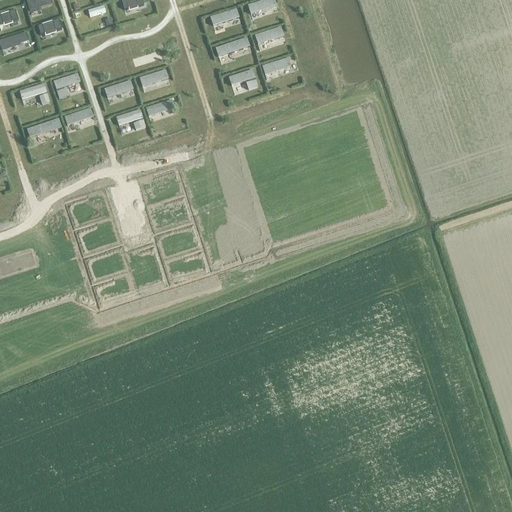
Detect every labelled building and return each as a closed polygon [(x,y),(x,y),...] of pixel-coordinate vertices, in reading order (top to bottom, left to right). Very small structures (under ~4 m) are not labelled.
[(49,0),(32,0),(27,2),(29,11),(51,4),(49,0)] [(141,0),(125,0),(121,1),(124,10),(128,9),(129,12),(137,9),(137,6),(143,5),(141,0)] [(274,0),(267,0),(247,6),(250,15),(276,7),(274,0)] [(104,6),(88,11),(90,18),(106,13),(104,6)] [(210,18),(212,27),(238,19),(235,10),(210,18)] [(15,11),(0,15),(0,25),(18,20),(15,11)] [(111,18),(104,20),(106,28),(113,26),(111,18)] [(58,20),(36,27),(39,36),(61,29),(58,20)] [(281,28),(254,37),(257,45),(284,37),(281,28)] [(25,34),(0,41),(0,50),(0,51),(28,42),(25,34)] [(246,39),(215,49),(218,59),(249,48),(246,39)] [(264,76),(290,68),(287,59),(261,68),(264,76)] [(165,71),(139,79),(141,87),(168,79),(165,71)] [(257,88),(252,71),(228,79),(231,87),(247,82),(248,84),(246,85),(248,91),(257,88)] [(77,75),(53,83),(59,100),(68,97),(66,90),(63,91),(63,89),(65,88),(80,83),(77,75)] [(130,82),(104,91),(106,99),(133,91),(130,82)] [(44,86),(19,93),(21,101),(39,96),(41,95),(41,97),(39,98),(42,106),(49,104),(44,86)] [(172,101),(146,109),(148,118),(175,110),(172,101)] [(90,109),(64,118),(67,126),(93,118),(90,109)] [(139,111),(115,119),(118,127),(133,122),(135,122),(136,124),(133,125),(135,131),(145,128),(139,111)] [(58,120),(26,131),(29,139),(61,129),(58,120)]
